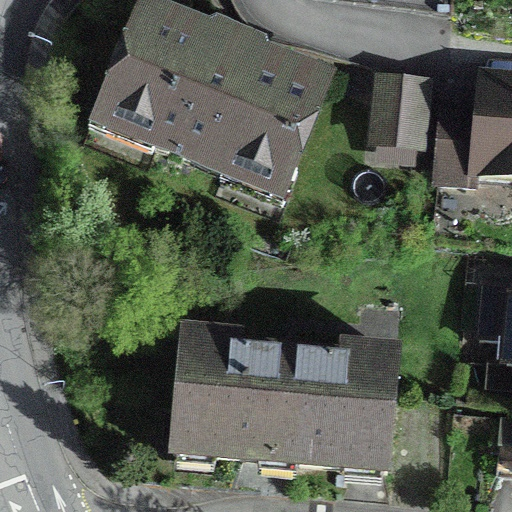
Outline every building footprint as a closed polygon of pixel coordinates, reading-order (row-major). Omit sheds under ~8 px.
[(257,64),(254,57),(212,40),(206,43),(145,19),(105,119),(147,136),(152,150),(222,177),(235,172),(277,188),(318,88),(257,64)] [(416,154),(423,90),(377,85),(371,149),(416,154)] [(477,139),(439,136),(434,190),(475,193),(473,177),(511,180),(511,88),(482,86),(477,139)] [(511,293),(481,291),(477,346),(506,348),(504,370),(511,371),(511,424),(499,423),(494,483),(511,484),(511,293)] [(180,343),(169,460),(383,480),(394,363),(340,358),(339,369),(233,359),(234,348),(180,343)]
